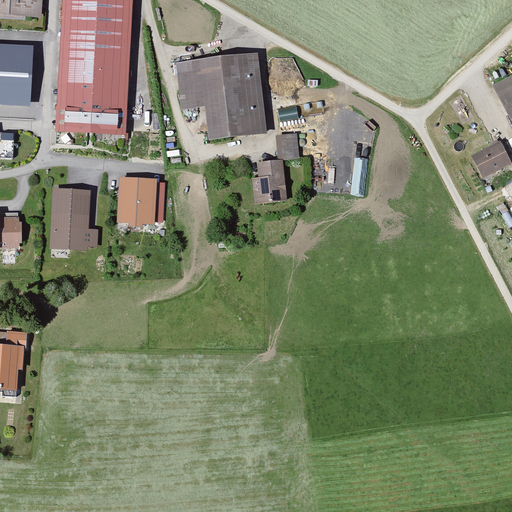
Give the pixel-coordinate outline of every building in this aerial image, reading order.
[(41,0),(0,0),(0,18),(40,21),(41,0)] [(62,0),(55,137),(127,141),(134,0),(62,0)] [(37,46),(0,44),(0,103),(35,105),(37,46)] [(258,57),(176,68),(181,112),(204,109),(209,144),(268,137),(258,57)] [(511,78),(492,89),(511,129),(511,78)] [(280,108),(282,120),(300,118),(298,106),(280,108)] [(0,160),(12,162),(13,134),(0,133),(0,160)] [(278,159),(300,158),(299,133),(277,134),(278,159)] [(500,145),(474,159),(484,181),(511,167),(500,145)] [(283,162),(254,165),(256,180),(250,181),(253,207),(287,203),(283,162)] [(157,183),(119,181),(116,227),(154,229),(157,183)] [(92,194),(54,192),(50,251),(85,254),(85,248),(96,249),(98,233),(89,232),(92,194)] [(0,250),(20,250),(20,218),(2,219),(2,213),(0,212),(0,250)] [(24,346),(0,343),(0,389),(20,392),(24,346)]
